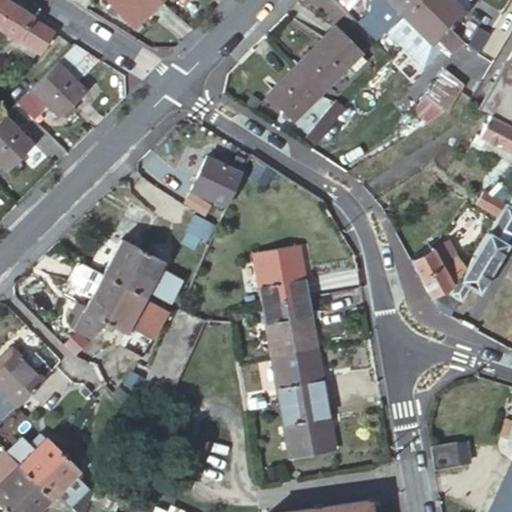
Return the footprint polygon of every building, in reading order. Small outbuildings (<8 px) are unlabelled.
[(0,0),(0,29),(39,54),(54,30),(6,0),(0,0)] [(160,1),(158,0),(105,0),(133,29),(160,1)] [(400,14),(402,16),(418,0),(386,0),(372,14),(386,28),(400,14)] [(420,0),(418,0),(402,16),(403,17),(389,30),(404,46),(410,40),(418,31),(431,42),(436,37),(441,43),(451,52),(461,40),(446,26),(420,0)] [(452,0),(420,0),(446,26),(463,10),(452,0)] [(293,66),(320,93),(350,64),(361,53),(362,52),(334,24),(293,66)] [(427,58),(441,43),(436,37),(431,42),(418,31),(410,40),(427,58)] [(288,61),(270,42),(261,51),(278,70),(288,61)] [(74,80),(97,58),(73,44),(56,62),(74,80)] [(511,47),(476,108),(485,112),(511,125),(511,47)] [(361,53),(350,64),(355,70),(366,59),(361,53)] [(84,89),(74,80),(56,62),(29,89),(57,117),(84,89)] [(292,121),(320,93),(293,66),(265,93),(292,121)] [(452,69),(432,99),(445,112),(455,97),(460,90),(467,79),(452,69)] [(467,103),(455,97),(444,118),(456,124),(467,103)] [(445,112),(432,99),(412,113),(423,126),(445,112)] [(485,112),(476,108),(467,103),(456,124),(455,125),(474,134),(485,112)] [(314,145),(342,115),(333,106),(305,136),(314,145)] [(511,152),(511,125),(485,112),(474,134),(511,152)] [(3,115),(0,117),(0,165),(5,170),(31,142),(3,115)] [(511,152),(474,134),(471,141),(511,161),(511,152)] [(225,206),(241,171),(204,155),(188,190),(210,199),(225,206)] [(210,199),(188,190),(182,202),(203,214),(210,199)] [(497,216),(505,203),(505,202),(491,195),(487,202),(483,208),(497,216)] [(478,205),(483,208),(487,202),(482,198),(478,205)] [(153,230),(159,219),(131,203),(124,215),(153,230)] [(447,289),(430,297),(453,309),(458,300),(460,301),(468,287),(478,293),(508,243),(506,241),(511,231),(511,207),(505,203),(497,216),(493,221),(466,266),(458,280),(455,283),(451,287),(447,289)] [(208,237),(215,221),(193,212),(186,227),(208,237)] [(140,236),(134,246),(142,250),(147,241),(140,236)] [(119,238),(100,276),(121,288),(142,250),(134,246),(119,238)] [(418,257),(412,262),(418,274),(430,297),(447,289),(451,287),(455,283),(458,280),(466,266),(458,256),(455,253),(454,250),(447,239),(432,248),(430,245),(423,252),(418,257)] [(262,304),(306,296),(297,245),(253,253),(262,304)] [(142,250),(121,288),(142,298),(145,292),(164,302),(177,275),(159,266),(161,261),(142,250)] [(121,288),(100,276),(97,281),(73,269),(65,285),(88,297),(73,327),(89,336),(103,321),(121,288)] [(121,288),(103,321),(125,332),(142,298),(121,288)] [(315,347),(306,296),(262,304),(271,355),(315,347)] [(173,315),(139,390),(166,401),(203,321),(178,309),(173,315)] [(10,344),(0,353),(0,364),(15,350),(10,344)] [(271,355),(280,406),(325,399),(315,347),(271,355)] [(0,419),(42,378),(15,350),(0,364),(0,419)] [(325,399),(280,406),(289,457),(334,449),(325,399)] [(511,471),(493,511),(511,511),(511,419),(505,417),(499,436),(511,439),(511,471)] [(34,480),(61,453),(44,437),(37,443),(17,463),(26,473),(34,480)] [(14,460),(17,463),(37,443),(34,440),(14,460)] [(430,447),(433,469),(459,465),(454,442),(430,447)] [(0,506),(3,510),(34,480),(26,473),(17,463),(14,460),(7,453),(3,448),(0,450),(0,506)] [(34,480),(51,497),(78,470),(61,453),(34,480)] [(35,511),(51,497),(34,480),(3,510),(5,511),(35,511)] [(367,511),(366,499),(279,511),(367,511)]
